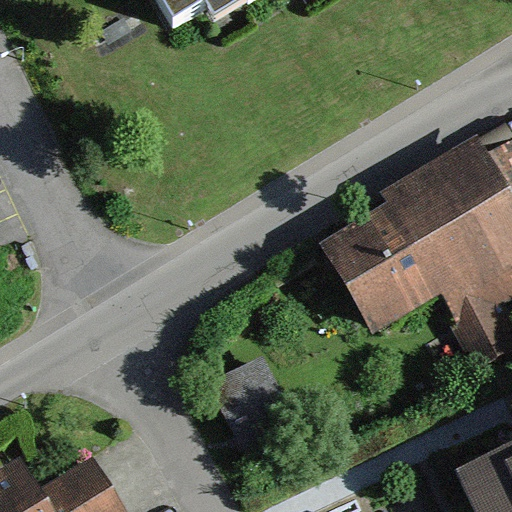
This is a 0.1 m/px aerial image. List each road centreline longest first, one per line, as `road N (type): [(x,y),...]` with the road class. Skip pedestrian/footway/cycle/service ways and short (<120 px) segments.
road 1 (residential): [(511,94),(109,331)]
road 2 (residential): [(0,102),(109,331)]
road 3 (residential): [(207,511),(109,331)]
road 4 (residential): [(109,331),(0,404)]
